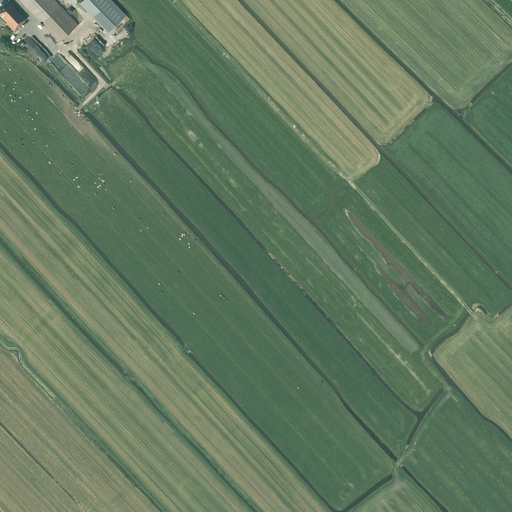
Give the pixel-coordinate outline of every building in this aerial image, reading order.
[(12,2),(11,3),(7,0),(2,0),(0,2),(0,12),(0,13),(0,16),(14,31),(25,21),(24,20),(26,19),(14,7),(15,6),(12,2)] [(19,0),(59,42),(78,24),(59,5),(54,0),(19,0)] [(82,0),(80,2),(107,32),(125,15),(110,0),(82,0)] [(37,27),(47,37),(50,34),(39,24),(37,27)] [(79,33),(98,54),(105,48),(86,27),(79,33)]
